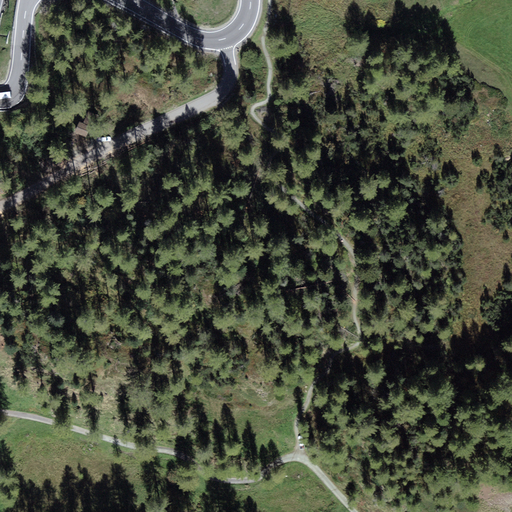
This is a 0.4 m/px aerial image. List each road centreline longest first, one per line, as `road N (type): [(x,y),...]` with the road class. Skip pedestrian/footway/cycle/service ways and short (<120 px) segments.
road 1 (residential): [(0,413),(164,455),(223,483),(261,483),(300,458)]
road 2 (unclassified): [(0,205),(222,94),(230,77),(224,40)]
